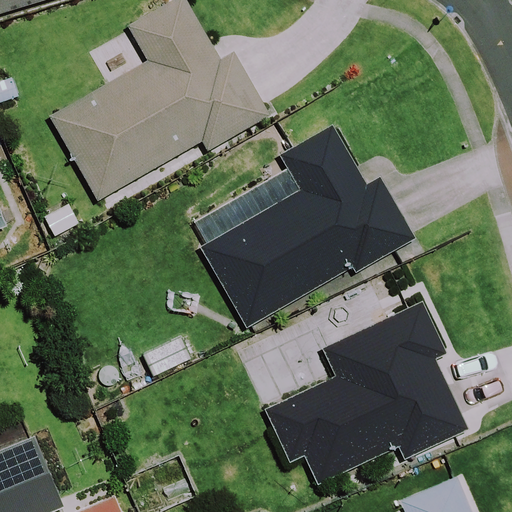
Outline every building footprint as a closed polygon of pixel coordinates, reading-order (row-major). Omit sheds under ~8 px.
[(0,0),(0,14),(42,0),(0,0)] [(224,66),(188,0),(183,0),(133,28),(153,64),(54,119),(99,200),(208,139),(213,148),(271,116),(239,58),(224,66)] [(371,189),(339,126),(283,154),(294,174),(264,189),(194,224),(245,324),(415,238),(386,181),(371,189)] [(315,305),(336,347),(324,352),(337,378),(266,412),(291,464),(305,457),(318,483),(395,446),(401,457),(466,426),(433,358),(447,352),(424,304),(388,322),(367,279),(315,305)] [(193,364),(181,339),(146,354),(157,380),(193,364)] [(0,511),(60,511),(68,509),(40,438),(0,453),(0,511)] [(476,511),(467,486),(408,508),(409,511),(476,511)] [(125,511),(118,496),(83,511),(125,511)]
